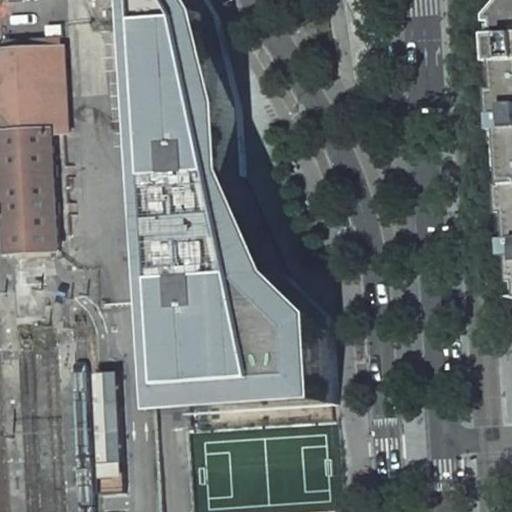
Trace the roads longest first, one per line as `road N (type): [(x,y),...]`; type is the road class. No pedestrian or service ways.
road 1 (secondary): [(250,0),(332,139),(362,213),(380,293),(393,511)]
road 2 (secondary): [(453,439),(417,0)]
